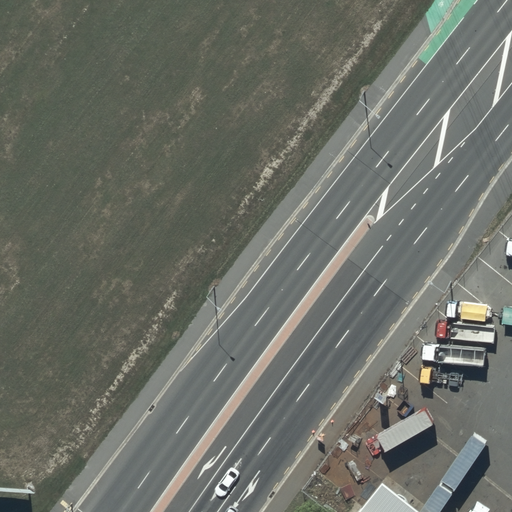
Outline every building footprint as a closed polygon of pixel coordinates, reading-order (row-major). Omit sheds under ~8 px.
[(146,307),(171,274),(100,222),(76,255),(146,307)] [(287,252),(252,225),(240,240),(239,239),(230,250),(252,268),(262,256),(275,266),(287,252)] [(0,302),(29,266),(0,243),(0,302)] [(83,311),(48,355),(86,386),(121,342),(83,311)] [(78,418),(45,392),(9,439),(17,445),(0,465),(0,471),(43,506),(100,435),(84,423),(87,420),(81,415),(78,418)] [(173,409),(159,397),(125,439),(139,451),(173,409)] [(380,511),(358,494),(342,511),(380,511)]
